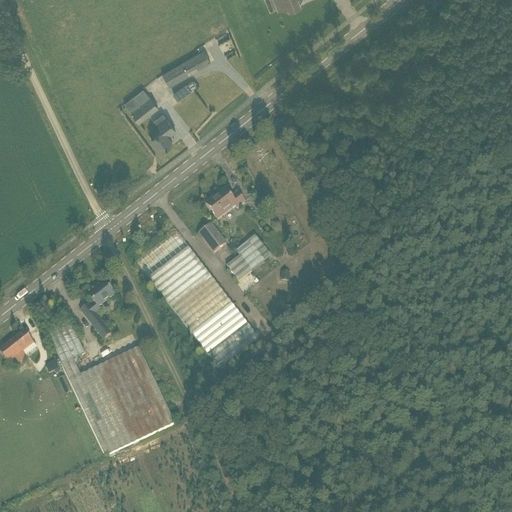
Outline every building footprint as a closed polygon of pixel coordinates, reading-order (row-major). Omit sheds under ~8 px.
[(273,0),(278,11),(287,7),(288,10),(300,5),(298,0),(273,0)] [(203,51),(162,75),(169,87),(210,63),(203,51)] [(191,91),(195,88),(191,82),(187,85),(186,84),(172,94),(177,101),(191,91)] [(158,109),(147,96),(139,102),(135,97),(125,104),(140,123),(158,109)] [(161,131),(151,139),(161,152),(172,143),(168,137),(175,132),(164,117),(156,124),(161,131)] [(213,199),(206,205),(217,220),(235,206),(237,209),(245,203),(237,193),(231,198),(224,190),(224,191),(225,193),(215,201),(213,199)] [(211,224),(198,234),(213,254),(226,244),(211,224)] [(218,288),(176,233),(136,264),(179,319),(218,288)] [(238,282),(271,257),(255,237),(235,252),(239,257),(226,267),(238,282)] [(93,313),(98,308),(115,295),(104,283),(88,296),(94,304),(89,307),(88,306),(81,311),(102,341),(110,336),(93,313)] [(258,340),(218,288),(179,319),(219,370),(258,340)] [(52,346),(63,371),(105,459),(175,425),(139,349),(81,376),(73,360),(85,355),(75,335),(71,326),(48,337),(52,346)] [(37,348),(33,343),(23,331),(0,349),(0,353),(12,369),(27,357),(26,356),(37,348)]
